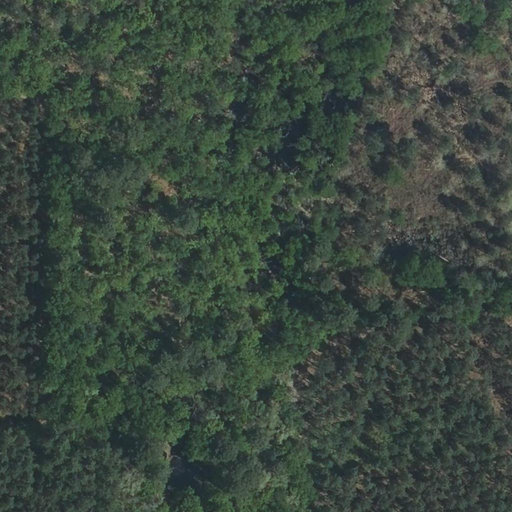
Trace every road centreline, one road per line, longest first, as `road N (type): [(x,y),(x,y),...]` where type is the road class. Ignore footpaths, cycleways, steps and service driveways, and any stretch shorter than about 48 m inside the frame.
road 1 (track): [(0,421),(157,404),(400,327),(491,315),(511,320)]
road 2 (track): [(511,280),(400,327)]
